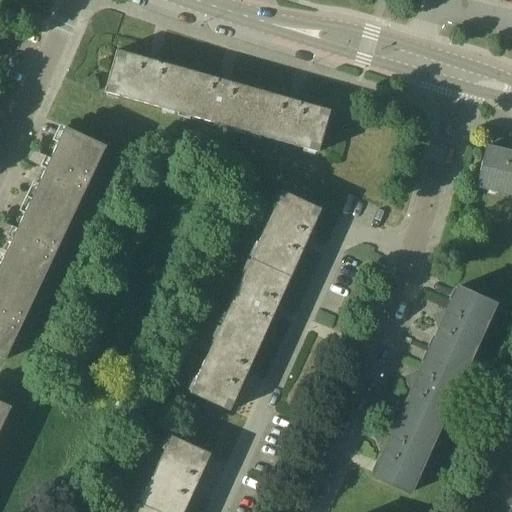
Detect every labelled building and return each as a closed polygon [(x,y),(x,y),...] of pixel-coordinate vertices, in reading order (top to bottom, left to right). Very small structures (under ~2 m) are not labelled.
[(117,50),(105,92),(177,112),(189,70),(158,62),(159,59),(154,57),(148,56),(148,59),(117,50)] [(219,79),(189,70),(177,112),(247,132),(259,90),(230,82),(230,79),(220,76),(219,79)] [(289,99),(259,90),(247,132),(318,152),(330,110),(300,102),(301,99),(295,97),(290,96),(289,99)] [(107,146),(66,127),(51,158),(45,156),(41,166),(46,169),(32,199),(73,218),(107,146)] [(511,151),(487,146),(478,187),(511,194),(511,151)] [(322,209),(282,191),(251,259),(291,277),(304,248),(307,249),(311,239),(308,238),(322,209)] [(0,270),(40,289),(73,218),(32,199),(18,229),(12,226),(7,237),(13,239),(0,266),(0,270)] [(291,277),(251,259),(221,326),(261,344),(273,316),(276,317),(278,312),(281,307),(278,305),(291,277)] [(0,357),(6,360),(40,289),(0,270),(0,357)] [(441,324),(429,350),(467,367),(496,304),(458,287),(446,313),(443,312),(438,314),(436,318),(438,323),(441,324)] [(248,372),(261,344),(221,326),(191,393),(230,411),(243,382),(246,383),(248,378),(251,373),(248,372)] [(413,386),(401,412),(439,429),(467,367),(429,350),(418,375),(415,374),(410,376),(409,378),(408,380),(410,385),(413,386)] [(125,414),(131,400),(121,396),(115,410),(125,414)] [(0,423),(8,406),(0,401),(0,423)] [(372,476),(411,493),(439,429),(401,412),(389,438),(386,437),(382,438),(380,443),(382,448),(384,449),(372,476)] [(211,454),(171,436),(141,503),(160,511),(184,511),(193,493),(196,494),(200,484),(198,483),(211,454)] [(511,490),(506,488),(501,499),(511,504),(511,490)] [(160,511),(141,503),(136,511),(160,511)]
